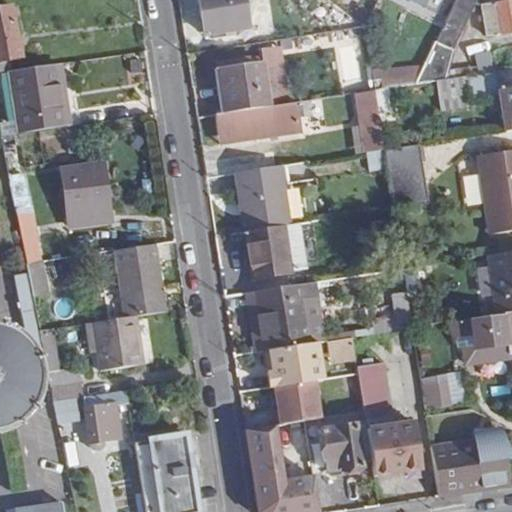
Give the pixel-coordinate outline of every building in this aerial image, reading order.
[(249,21),(245,0),(199,0),(204,29),(249,21)] [(249,0),(252,32),(270,31),(268,0),(249,0)] [(454,44),(474,0),(454,0),(425,59),(415,79),(439,76),(447,74),(454,44)] [(511,28),(511,0),(497,0),(487,1),(491,31),(511,28)] [(0,5),(0,68),(10,67),(9,55),(22,54),(13,3),(0,5)] [(262,57),(218,64),(225,108),(268,102),(267,93),(263,62),(262,57)] [(284,59),(263,62),(267,93),(288,90),(284,59)] [(425,59),(372,63),(375,85),(390,83),(415,79),(425,59)] [(64,122),(56,60),(10,67),(19,129),(64,122)] [(498,66),(447,74),(439,76),(442,95),(471,90),(472,97),(502,92),(507,125),(511,124),(511,75),(500,77),(498,66)] [(380,118),(396,117),(390,83),(375,85),(379,110),(380,118)] [(374,85),(356,88),(359,114),(379,110),(375,85),(374,85)] [(213,110),(215,130),(232,127),(233,138),(299,127),(295,97),(268,102),(225,108),(213,110)] [(379,110),(359,114),(364,146),(384,143),(380,118),(379,110)] [(233,138),(232,127),(215,130),(217,140),(233,138)] [(0,131),(0,134),(2,142),(8,172),(22,169),(14,129),(0,131)] [(419,138),(384,143),(394,204),(429,198),(419,138)] [(511,144),(476,150),(482,190),(511,184),(511,144)] [(383,151),(367,152),(368,172),(385,170),(383,151)] [(237,167),(246,227),(280,221),(287,220),(278,160),(262,162),(237,167)] [(110,218),(101,162),(61,168),(69,224),(110,218)] [(22,247),(37,245),(22,169),(8,172),(22,247)] [(479,175),(463,177),(467,205),(483,203),(479,175)] [(511,184),(482,190),(487,229),(511,225),(511,184)] [(16,213),(0,216),(0,217),(9,262),(25,259),(16,213)] [(287,220),(280,221),(287,268),(302,266),(295,219),(287,220)] [(287,268),(280,221),(246,227),(253,272),(287,268)] [(167,306),(157,240),(115,246),(121,285),(125,312),(134,311),(167,306)] [(511,246),(489,250),(497,308),(504,307),(511,306),(511,246)] [(44,257),(25,260),(32,293),(51,290),(44,257)] [(24,272),(13,274),(26,342),(38,339),(24,272)] [(315,276),(258,285),(261,298),(257,299),(264,343),(266,343),(295,339),(313,337),(320,336),(324,335),(315,276)] [(121,285),(107,287),(111,314),(125,312),(121,285)] [(406,285),(391,288),(397,324),(412,321),(406,285)] [(254,345),(264,343),(257,299),(247,300),(254,345)] [(478,342),(509,338),(510,342),(511,341),(511,306),(504,307),(505,311),(474,316),(478,342)] [(99,365),(142,360),(134,311),(125,312),(111,314),(92,318),(96,349),(99,365)] [(92,318),(85,319),(90,350),(96,349),(92,318)] [(55,324),(38,326),(43,353),(46,366),(60,364),(55,324)] [(354,331),(329,334),(333,362),(358,358),(354,331)] [(313,337),(295,339),(301,376),(316,374),(326,373),(320,336),(313,337)] [(480,354),(511,350),(510,342),(509,338),(478,342),(480,354)] [(295,339),(266,343),(272,381),(276,380),(301,376),(295,339)] [(43,353),(31,356),(36,381),(48,378),(46,366),(43,353)] [(384,358),(359,362),(369,424),(394,421),(384,358)] [(81,393),(76,361),(60,364),(46,366),(48,378),(52,398),(81,393)] [(316,374),(301,376),(306,414),(322,411),(316,374)] [(301,376),(276,380),(280,402),(275,403),(277,418),(306,414),(301,376)] [(130,398),(128,385),(87,391),(95,436),(120,432),(115,401),(130,398)] [(451,401),(449,387),(423,390),(425,404),(451,401)] [(295,511),(320,508),(306,414),(277,418),(246,423),(259,511),(295,511)] [(422,464),(415,417),(394,421),(369,424),(375,471),(422,464)] [(472,424),(473,435),(431,441),(438,491),(504,481),(495,421),(472,424)] [(365,468),(359,426),(322,432),(329,471),(342,469),(343,471),(365,468)] [(197,511),(186,433),(137,440),(147,511),(197,511)] [(62,511),(61,500),(17,506),(17,511),(62,511)]
